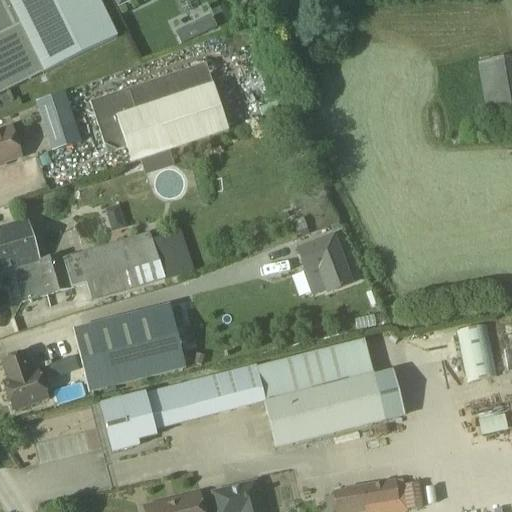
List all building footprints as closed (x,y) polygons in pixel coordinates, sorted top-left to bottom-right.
[(0,0),(0,95),(116,38),(97,0),(0,0)] [(211,18),(206,20),(211,30),(216,28),(211,18)] [(489,120),(511,116),(511,56),(480,62),(489,120)] [(131,164),(171,151),(226,133),(204,65),(89,103),(107,155),(126,149),(131,164)] [(80,144),(64,94),(35,104),(51,154),(80,144)] [(23,123),(11,128),(0,131),(0,165),(21,158),(16,143),(29,139),(23,123)] [(106,211),(109,222),(120,219),(117,208),(106,211)] [(303,220),(294,223),(300,238),(309,235),(303,220)] [(0,273),(12,270),(37,262),(26,222),(0,229),(0,273)] [(37,262),(47,296),(85,286),(90,301),(163,281),(150,232),(63,256),(62,255),(37,262)] [(335,236),(299,250),(306,266),(319,261),(330,291),(352,283),(335,236)] [(37,262),(12,270),(21,303),(47,296),(37,262)] [(169,308),(73,332),(89,394),(185,370),(169,308)] [(172,317),(176,335),(193,332),(189,313),(172,317)] [(487,326),(457,332),(466,382),(497,377),(487,326)] [(3,383),(13,412),(48,400),(38,371),(33,373),(26,353),(1,361),(8,381),(3,383)] [(201,367),(204,357),(196,354),(193,364),(201,367)] [(276,450),(386,422),(374,374),(264,403),(276,450)] [(144,395),(100,406),(105,428),(106,428),(110,438),(108,438),(112,454),(116,453),(132,449),(138,447),(137,442),(150,439),(155,437),(154,432),(197,421),(188,385),(145,396),(144,395)] [(482,436),(508,429),(503,414),(477,421),(482,436)] [(253,511),(247,483),(207,493),(211,511),(253,511)] [(395,486),(361,492),(363,508),(364,508),(398,502),(395,486)] [(203,511),(199,495),(145,509),(145,511),(203,511)]
